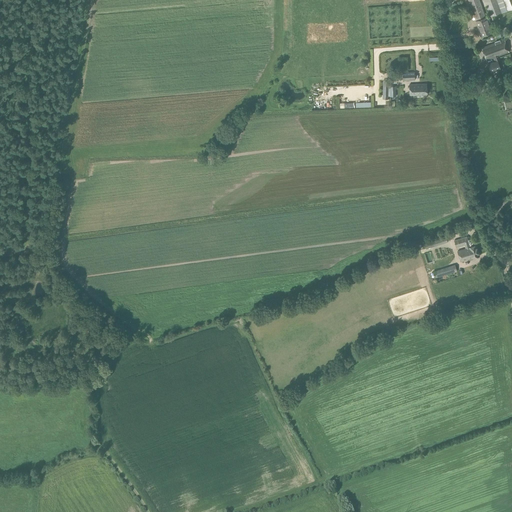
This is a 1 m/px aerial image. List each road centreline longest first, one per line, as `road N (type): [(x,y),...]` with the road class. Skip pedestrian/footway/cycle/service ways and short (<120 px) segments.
road 1 (unclassified): [(511,296),(463,163),(441,0)]
road 2 (track): [(377,77),(304,82),(278,74),(288,46),(288,0)]
